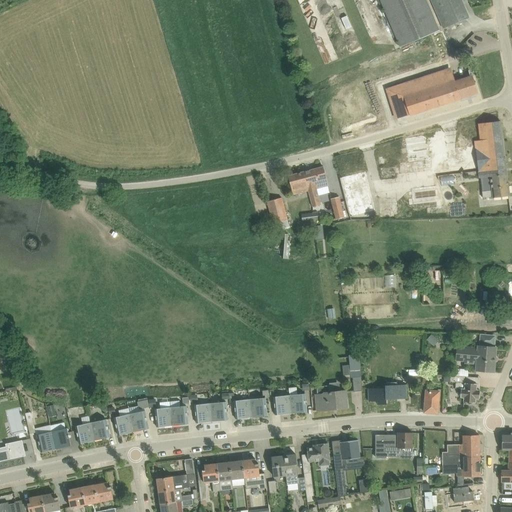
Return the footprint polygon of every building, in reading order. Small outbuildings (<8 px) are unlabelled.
[(380,0),(401,47),(439,31),(426,0),(380,0)] [(431,0),(444,28),(467,18),(459,0),(431,0)] [(447,75),(392,92),(400,118),(478,93),(473,76),(456,82),(455,80),(449,81),(447,75)] [(493,197),(510,195),(501,121),(478,124),(481,140),(475,141),(479,178),(490,176),(492,190),(482,191),(482,198),(493,197)] [(408,159),(448,153),(445,131),(405,137),(408,159)] [(401,170),(424,169),(424,160),(400,161),(401,170)] [(328,185),(324,167),(304,172),(309,191),(308,191),(313,207),(321,205),(317,189),(328,185)] [(350,215),(375,209),(365,170),(341,176),(350,215)] [(309,191),(304,172),(288,176),(293,195),(308,191),(309,191)] [(452,184),(412,187),(413,206),(453,204),(452,184)] [(282,197),(267,201),(272,223),(274,223),(276,230),(289,226),(282,197)] [(334,220),(344,217),(339,197),(331,199),(334,212),(333,212),(332,215),(332,217),(333,217),(334,220)] [(301,214),(302,222),(313,220),(312,213),(301,214)] [(421,235),(410,237),(410,248),(422,247),(421,235)] [(396,274),(384,275),(385,286),(396,285),(396,274)] [(478,333),(478,344),(496,344),(496,333),(478,333)] [(431,344),(436,338),(432,334),(427,339),(431,344)] [(476,363),(475,370),(494,372),(496,347),(479,346),(478,348),(458,347),(458,346),(458,341),(452,340),(452,347),(457,347),(455,361),(476,363)] [(9,348),(0,349),(0,354),(1,357),(6,356),(7,361),(12,360),(9,348)] [(363,375),(363,374),(361,358),(351,358),(353,378),(361,377),(361,375),(363,375)] [(465,383),(466,377),(450,376),(445,376),(444,382),(456,383),(455,388),(461,389),(461,398),(464,398),(464,402),(476,403),(476,399),(479,399),(480,390),(477,390),(477,384),(465,383)] [(362,391),(361,377),(353,378),(354,391),(362,391)] [(305,390),(310,390),(310,383),(309,383),(309,381),(301,382),(301,386),(302,386),(303,391),(305,390)] [(407,399),(406,385),(385,385),(386,388),(377,389),(378,404),(387,404),(386,399),(407,399)] [(318,394),(317,394),(319,410),(324,410),(325,411),(329,410),(330,409),(348,407),(346,390),(330,391),(329,386),(317,387),(318,394)] [(426,390),(425,402),(424,412),(438,413),(440,391),(426,390)] [(307,411),(306,402),(305,394),(290,395),(292,413),(307,411)] [(278,414),(292,413),(290,395),(276,397),(278,414)] [(267,416),(266,398),(250,399),(252,417),(267,416)] [(156,399),(148,400),(150,407),(156,407),(156,399)] [(236,419),(252,417),(250,399),(236,401),(237,407),(235,408),(236,419)] [(139,406),(138,406),(129,408),(130,414),(134,432),(149,428),(147,418),(144,408),(150,407),(148,400),(143,401),(143,400),(138,401),(139,406)] [(228,420),(226,402),(210,404),(212,421),(228,420)] [(196,423),(212,421),(210,404),(195,406),(196,423)] [(188,424),(187,406),(171,407),(171,408),(173,425),(188,424)] [(157,427),(173,425),(171,408),(155,409),(156,416),(157,427)] [(31,412),(25,413),(30,434),(36,433),(35,428),(31,412)] [(130,414),(129,414),(121,416),(117,417),(114,418),(118,435),(134,432),(130,414)] [(110,437),(106,419),(91,423),(95,440),(110,437)] [(64,422),(51,426),(56,449),(71,445),(68,428),(66,428),(64,422)] [(79,444),(95,440),(91,423),(83,425),(78,426),(75,426),(77,433),(79,444)] [(41,452),(56,449),(51,426),(50,425),(35,428),(36,433),(36,435),(39,445),(41,452)] [(398,432),(398,435),(398,447),(402,448),(412,448),(413,433),(398,432)] [(511,432),(502,433),(502,450),(510,450),(509,464),(511,463),(511,432)] [(463,435),(463,445),(463,452),(448,452),(443,452),(443,465),(464,464),(464,457),(479,456),(479,435),(463,435)] [(340,442),(341,445),(342,456),(335,457),(336,461),(351,459),(351,462),(359,461),(358,458),(360,458),(359,450),(358,440),(340,442)] [(330,460),(329,453),(328,444),(319,445),(319,447),(308,448),(310,463),(318,462),(319,466),(330,465),(329,460),(330,460)] [(0,461),(10,459),(8,449),(7,446),(0,448),(0,461)] [(299,491),(306,490),(305,483),(304,477),(298,478),(296,454),(284,456),(286,476),(287,485),(298,483),(299,491)] [(272,457),(273,467),(274,477),(286,476),(284,456),(272,457)] [(456,477),(470,476),(480,476),(479,456),(464,457),(464,464),(443,465),(443,474),(456,473),(456,477)] [(264,473),(260,473),(258,463),(256,464),(256,459),(243,460),(245,478),(246,488),(259,487),(259,489),(266,488),(264,473)] [(245,478),(243,460),(230,462),(232,479),(245,478)] [(232,479),(230,462),(218,463),(221,491),(233,489),(232,479)] [(214,492),(221,491),(218,463),(197,466),(199,480),(204,480),(204,483),(213,482),(214,492)] [(502,481),(511,481),(511,463),(509,464),(509,471),(502,471),(502,481)] [(358,473),(360,486),(368,485),(366,472),(358,473)] [(196,486),(194,473),(187,474),(188,487),(196,486)] [(159,491),(180,488),(180,489),(185,488),(183,475),(157,479),(159,491)] [(95,485),(98,502),(113,499),(111,486),(109,487),(108,482),(95,485)] [(312,482),(305,483),(306,490),(307,502),(315,501),(312,482)] [(95,485),(83,487),(86,504),(98,502),(95,485)] [(68,495),(71,507),(73,507),(86,504),(83,487),(70,490),(71,494),(68,495)] [(469,487),(459,488),(453,488),(454,494),(453,494),(454,502),(474,499),(473,491),(469,492),(469,487)] [(182,496),(180,489),(180,488),(159,491),(161,504),(176,502),(181,501),(182,501),(193,500),(192,495),(182,496)] [(206,488),(200,489),(201,496),(202,496),(203,503),(208,502),(206,488)] [(381,505),(389,503),(387,490),(379,491),(381,505)] [(55,493),(42,495),(45,511),(50,511),(61,510),(58,497),(56,497),(55,493)] [(24,511),(45,511),(42,495),(29,498),(30,502),(23,504),(24,511)] [(319,508),(342,504),(340,496),(318,500),(319,508)] [(16,502),(16,503),(18,511),(17,511),(24,511),(23,504),(22,500),(16,501),(16,502)] [(8,502),(0,503),(0,511),(10,511),(8,502)] [(161,504),(161,511),(177,511),(176,502),(161,504)]
